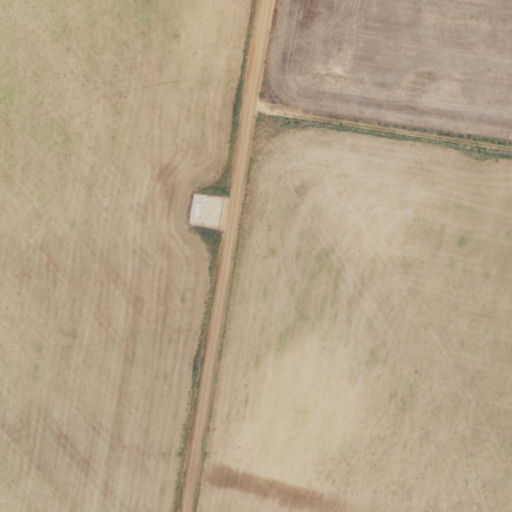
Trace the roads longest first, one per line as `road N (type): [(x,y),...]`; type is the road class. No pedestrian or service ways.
road 1 (residential): [(187,511),(267,0)]
road 2 (track): [(249,119),(511,157)]
